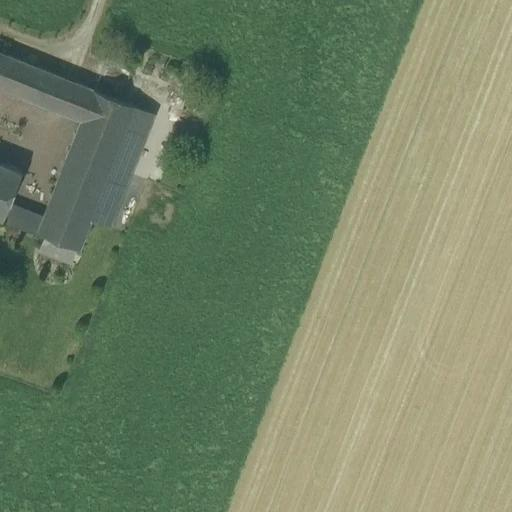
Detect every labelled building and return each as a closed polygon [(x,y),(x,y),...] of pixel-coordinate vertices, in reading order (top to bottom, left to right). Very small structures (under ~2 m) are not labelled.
[(0,87),(50,108),(62,77),(0,52),(0,87)] [(50,108),(65,114),(77,83),(62,77),(50,108)] [(65,114),(81,120),(94,90),(77,83),(65,114)] [(37,232),(45,235),(76,248),(79,249),(90,220),(135,106),(94,90),(81,120),(43,217),(37,232)] [(155,114),(135,106),(90,220),(110,228),(155,114)] [(0,217),(2,219),(8,203),(21,172),(0,163),(0,217)] [(2,219),(25,227),(31,212),(8,203),(2,219)] [(25,227),(37,232),(43,217),(31,212),(25,227)] [(71,263),(76,248),(45,235),(39,250),(71,263)]
